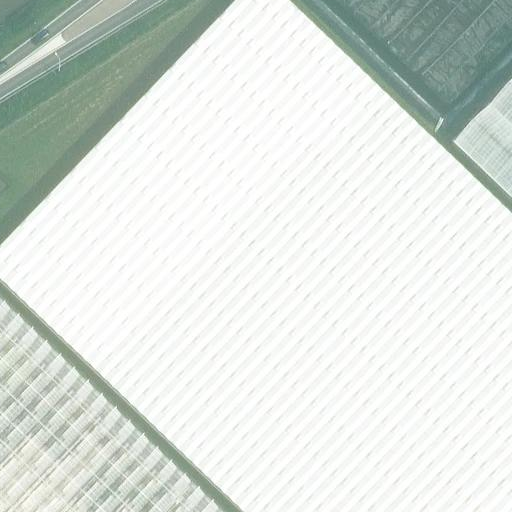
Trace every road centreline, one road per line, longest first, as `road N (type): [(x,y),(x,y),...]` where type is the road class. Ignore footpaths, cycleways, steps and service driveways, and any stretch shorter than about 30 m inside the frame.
road 1 (primary): [(0,86),(153,0)]
road 2 (primary): [(98,0),(0,81)]
